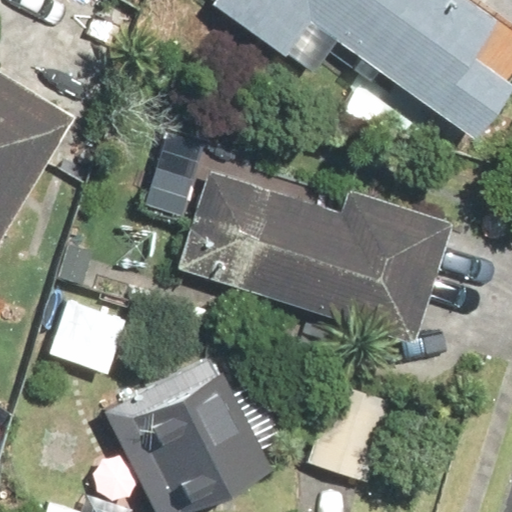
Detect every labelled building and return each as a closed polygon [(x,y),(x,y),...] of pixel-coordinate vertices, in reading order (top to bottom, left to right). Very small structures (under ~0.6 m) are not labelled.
[(511,33),(466,0),(209,0),(208,2),(281,55),(284,51),(308,70),(331,39),(467,138),(511,76),(511,33)] [(0,241),(76,118),(0,71),(0,241)] [(337,208),(202,170),(174,269),(410,335),(444,218),(342,188),(337,208)] [(126,304),(51,280),(31,346),(106,370),(126,304)] [(210,355),(98,408),(146,511),(183,511),(266,473),(210,355)] [(387,403),(321,389),(305,464),(371,478),(387,403)]
